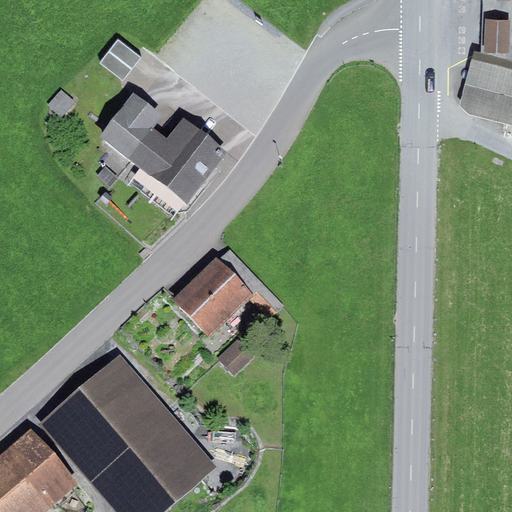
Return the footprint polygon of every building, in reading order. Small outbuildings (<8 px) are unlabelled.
[(511,15),(487,14),(485,47),(509,48),(511,15)] [(140,56),(118,38),(100,60),(123,78),(140,56)] [(511,66),(472,56),(461,103),(468,111),(511,122),(511,66)] [(62,92),(48,107),(60,118),(74,103),(62,92)] [(162,121),(134,98),(101,141),(189,208),(227,156),(184,122),(167,144),(152,133),(162,121)] [(106,169),(98,177),(111,188),(119,180),(106,169)] [(230,253),(220,263),(253,297),(249,301),(270,322),(284,309),(230,253)] [(215,259),(173,301),(211,340),(249,301),(253,297),(220,263),(215,259)] [(238,340),(219,358),(235,375),(254,356),(238,340)] [(119,359),(40,427),(112,511),(170,511),(217,473),(119,359)] [(31,432),(0,458),(0,511),(47,511),(79,486),(31,432)]
